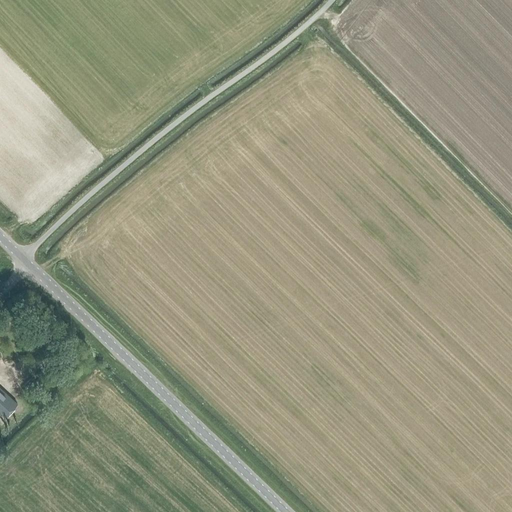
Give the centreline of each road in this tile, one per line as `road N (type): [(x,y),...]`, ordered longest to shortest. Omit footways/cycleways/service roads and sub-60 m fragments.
road 1 (unclassified): [(21,257),(331,0)]
road 2 (secondary): [(286,511),(29,265)]
